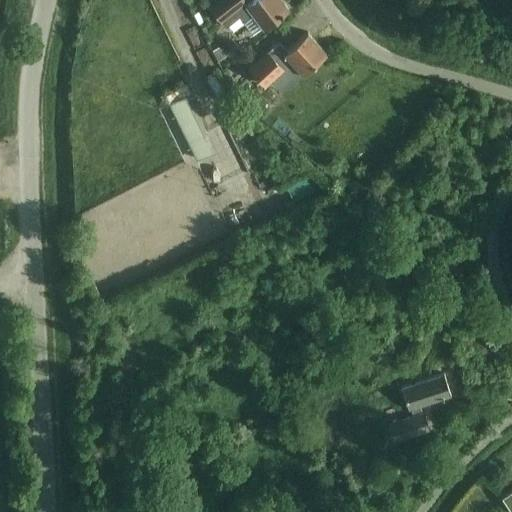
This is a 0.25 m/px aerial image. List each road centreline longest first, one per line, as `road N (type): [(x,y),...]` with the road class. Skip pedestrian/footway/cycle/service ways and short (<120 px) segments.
road 1 (unclassified): [(46,511),(27,150),(44,0)]
road 2 (residential): [(511,97),(375,52),(322,0)]
road 3 (unclassified): [(511,321),(491,257),(495,221),(511,194)]
road 4 (unclassified): [(420,511),(511,413)]
